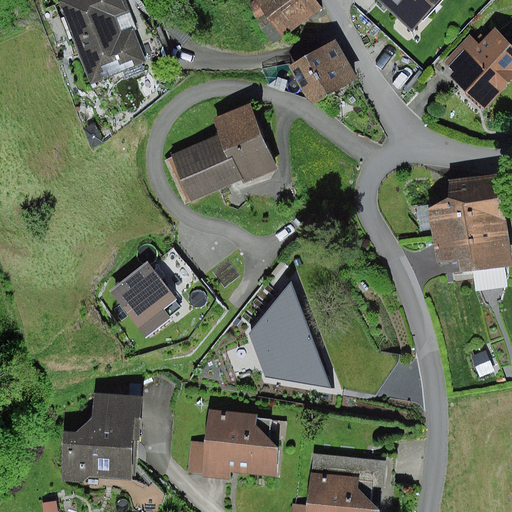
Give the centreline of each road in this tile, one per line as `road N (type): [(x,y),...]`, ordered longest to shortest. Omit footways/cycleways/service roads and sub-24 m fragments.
road 1 (residential): [(415,139),(379,161),(364,196),(401,272),(428,365),(436,472),(427,511)]
road 2 (residential): [(415,139),(396,124),(326,0)]
